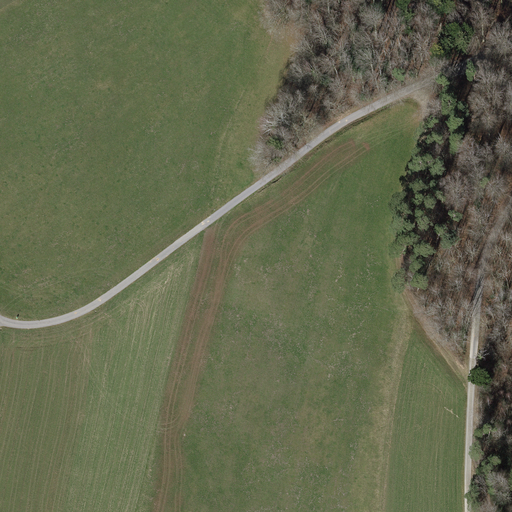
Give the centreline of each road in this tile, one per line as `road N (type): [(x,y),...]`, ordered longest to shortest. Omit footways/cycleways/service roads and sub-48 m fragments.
road 1 (track): [(467,65),(328,132),(70,319),(0,320)]
road 2 (track): [(469,511),(480,279),(511,204)]
